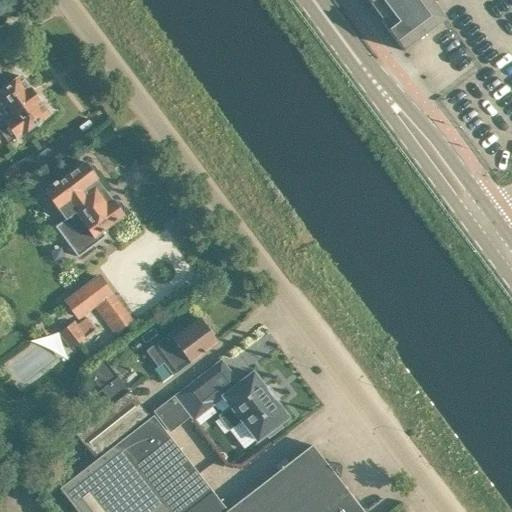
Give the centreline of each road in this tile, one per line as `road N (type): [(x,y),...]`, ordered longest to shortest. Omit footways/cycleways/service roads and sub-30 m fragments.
road 1 (unclassified): [(58,0),(442,511)]
road 2 (tertiary): [(492,214),(416,118),(380,93)]
road 3 (tertiary): [(380,93),(472,228)]
